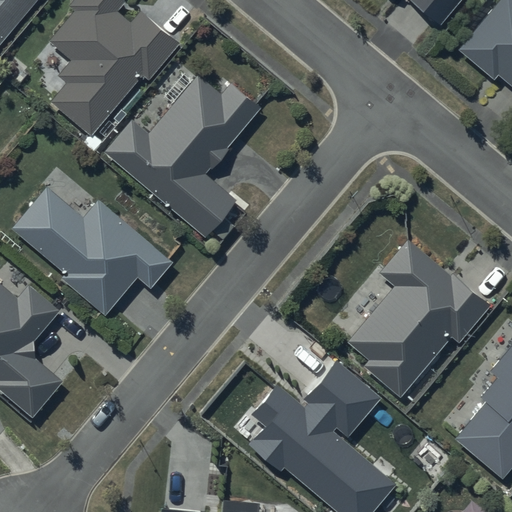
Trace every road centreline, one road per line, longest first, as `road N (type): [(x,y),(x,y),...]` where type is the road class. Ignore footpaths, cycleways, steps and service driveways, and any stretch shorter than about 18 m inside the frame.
road 1 (residential): [(39,511),(388,98)]
road 2 (residential): [(388,98),(511,201)]
road 3 (residential): [(272,0),(388,98)]
